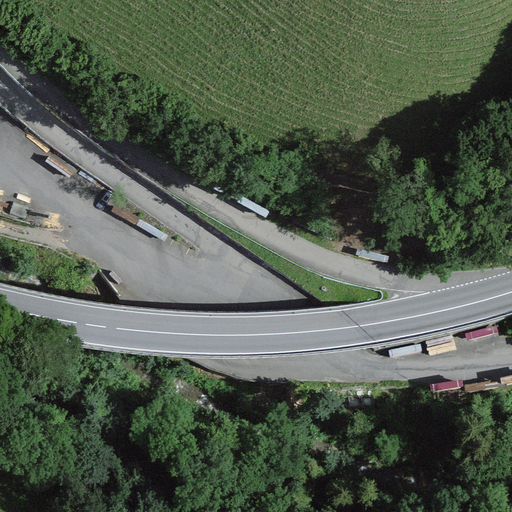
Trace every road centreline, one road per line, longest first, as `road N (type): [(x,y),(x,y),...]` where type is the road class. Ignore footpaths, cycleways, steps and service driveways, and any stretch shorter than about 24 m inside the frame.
road 1 (unclassified): [(508,293),(320,262),(166,173),(0,46)]
road 2 (secondary): [(508,293),(356,326),(273,334),(153,332),(0,307)]
